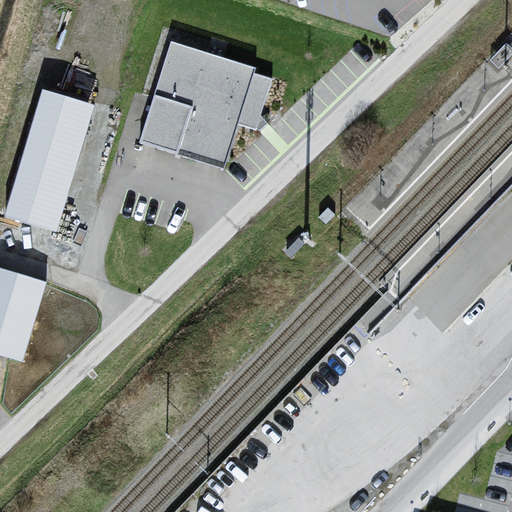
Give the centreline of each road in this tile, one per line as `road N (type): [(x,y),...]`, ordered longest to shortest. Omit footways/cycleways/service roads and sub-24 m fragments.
road 1 (unclassified): [(467,0),(0,442)]
road 2 (residential): [(511,386),(393,511)]
